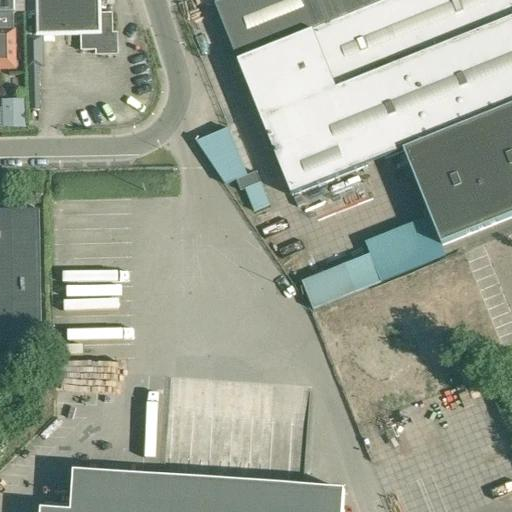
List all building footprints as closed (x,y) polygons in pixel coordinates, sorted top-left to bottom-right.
[(0,0),(0,11),(13,11),(13,12),(15,12),(14,0),(0,0)] [(116,54),(118,49),(115,45),(113,45),(113,13),(99,13),(99,0),(38,0),(39,35),(82,34),(82,51),(109,51),(109,52),(112,54),(116,54)] [(511,0),(227,0),(216,5),(292,197),(404,152),(442,246),(511,218),(511,0)] [(0,11),(0,59),(15,59),(15,29),(14,29),(13,12),(13,11),(0,11)] [(9,98),(9,127),(33,127),(33,98),(9,98)] [(247,176),(229,130),(196,143),(225,185),(247,176)] [(260,211),(277,205),(269,182),(252,188),(260,211)] [(0,341),(42,340),(40,210),(0,210),(0,341)] [(314,310),(381,283),(370,255),(302,282),(314,310)] [(41,511),(343,511),(345,491),(74,473),(71,511),(58,511),(41,511)]
